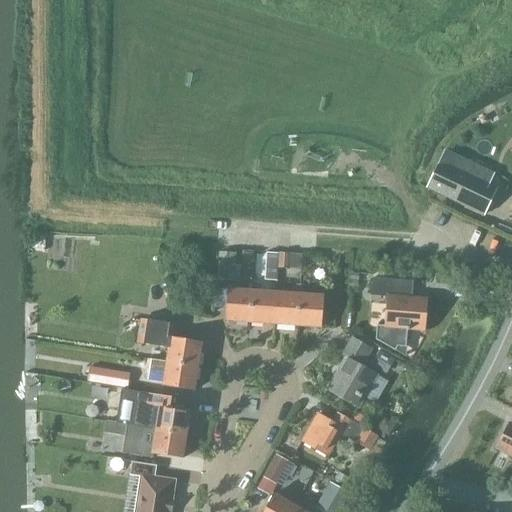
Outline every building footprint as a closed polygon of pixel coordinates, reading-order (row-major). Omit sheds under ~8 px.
[(439,162),(426,188),(484,216),(497,189),(489,185),(494,175),(466,161),(444,151),(439,162)] [(264,280),(276,281),(277,253),(266,252),(264,280)] [(218,253),(216,282),(233,283),(234,266),(235,254),(218,253)] [(278,254),(277,269),(287,270),(288,254),(278,254)] [(389,297),(386,327),(378,326),(376,340),(396,351),(399,346),(407,347),(408,330),(410,330),(410,329),(426,331),(428,304),(412,302),(414,281),(372,278),(371,295),(389,297)] [(225,310),(224,321),(248,322),(251,292),(239,291),(227,290),(225,310)] [(251,292),(248,322),(272,324),(275,294),(251,292)] [(275,294),(272,324),(296,326),(299,295),(275,294)] [(299,295),(296,326),(320,328),(323,297),(299,295)] [(140,320),(136,344),(168,349),(166,362),(197,367),(201,343),(173,339),(175,325),(140,320)] [(352,337),(342,354),(346,356),(328,389),(360,406),(377,373),(363,365),(372,348),(352,337)] [(379,352),(370,367),(384,375),(393,360),(379,352)] [(166,362),(162,386),(193,391),(197,367),(166,362)] [(129,374),(90,367),(88,381),(127,388),(129,374)] [(134,413),(131,426),(186,435),(190,411),(186,410),(188,400),(137,392),(134,413)] [(354,412),(350,421),(356,424),(360,426),(365,417),(354,412)] [(318,415),(303,443),(328,457),(340,435),(356,444),(364,429),(360,426),(356,424),(350,421),(337,414),(332,423),(318,415)] [(511,453),(511,422),(510,422),(498,446),(511,453)] [(131,426),(129,438),(140,440),(139,450),(151,452),(151,453),(182,459),(186,435),(131,426)] [(364,429),(356,444),(371,452),(379,437),(364,429)] [(106,456),(127,460),(129,445),(108,441),(106,456)] [(263,477),(275,484),(288,461),(276,454),(263,477)] [(141,477),(135,511),(170,511),(172,502),(171,502),(174,482),(154,479),(156,467),(131,463),(129,476),(141,477)] [(315,507),(323,511),(339,511),(350,494),(329,482),(315,507)] [(290,511),(295,505),(273,493),(262,511),(290,511)]
